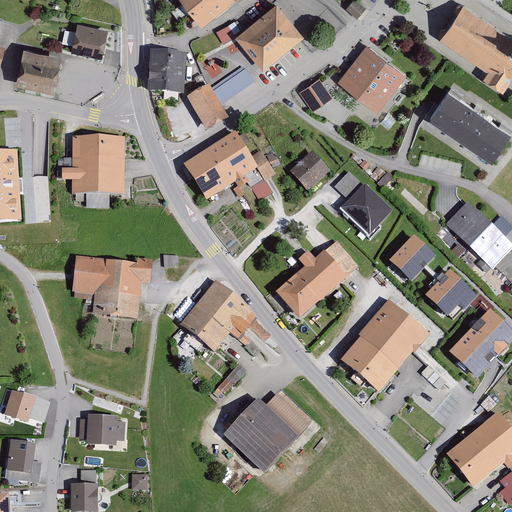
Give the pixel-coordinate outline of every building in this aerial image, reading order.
[(185,0),(204,25),(236,0),(239,0),(242,3),(245,0),(185,0)] [(366,10),(355,1),(348,11),(358,19),(366,10)] [(280,4),(240,38),(267,70),(307,37),(280,4)] [(508,92),(511,85),(511,35),(465,5),(443,40),(491,71),(487,79),(508,92)] [(109,31),(81,25),(75,52),(103,58),(109,31)] [(233,40),(227,28),(216,34),(222,46),(233,40)] [(0,67),(2,69),(8,49),(0,45),(3,37),(0,36),(0,67)] [(407,76),(368,46),(340,83),(379,113),(407,76)] [(57,93),(65,56),(27,48),(19,85),(57,93)] [(186,96),(189,56),(154,53),(151,93),(186,96)] [(230,119),(224,107),(256,85),(247,72),(245,73),(243,70),(213,91),(212,88),(191,99),(209,131),(230,119)] [(333,100),(320,81),(300,94),(313,113),(333,100)] [(511,133),(448,90),(429,118),(492,161),(511,133)] [(251,159),(237,136),(188,167),(210,202),(237,185),(241,191),(250,185),(246,179),(259,171),(266,182),(276,176),(261,152),(251,159)] [(126,197),(127,141),(76,140),(76,172),(67,172),(67,182),(76,183),(76,196),(126,197)] [(16,152),(0,152),(0,223),(21,222),(16,152)] [(275,168),(282,164),(276,154),(270,158),(275,168)] [(330,172),(313,155),(293,174),(310,191),(330,172)] [(344,197),(359,181),(350,173),(335,189),(344,197)] [(393,213),(365,185),(342,210),(370,237),(393,213)] [(495,271),(511,253),(511,245),(471,206),(450,228),(495,271)] [(414,237),(390,263),(411,283),(436,258),(414,237)] [(305,320),(362,270),(339,244),(319,261),(313,253),(303,262),(310,270),(282,295),(305,320)] [(152,285),(155,262),(139,260),(138,264),(78,257),(74,295),(97,297),(94,316),(141,321),(145,285),(152,285)] [(180,259),(165,258),(167,271),(181,269),(180,259)] [(477,298),(450,272),(426,297),(448,318),(459,306),(464,311),(477,298)] [(259,318),(218,285),(185,327),(218,354),(232,336),(239,342),(259,318)] [(379,394),(428,336),(389,303),(359,337),(361,339),(341,363),(379,394)] [(511,343),(511,332),(490,312),(449,354),(477,380),(492,365),(511,343)] [(441,391),(448,383),(428,368),(421,376),(441,391)] [(43,401),(14,392),(7,416),(30,423),(32,419),(37,420),(43,401)] [(270,407),(263,400),(229,437),(268,474),(314,426),(281,396),(270,407)] [(447,455),(475,490),(504,467),(507,471),(511,467),(511,430),(498,414),(447,455)] [(120,418),(92,415),(91,421),(82,421),(80,440),(90,440),(90,445),(119,448),(119,441),(125,442),(127,424),(119,423),(120,418)] [(38,446),(15,443),(11,471),(34,474),(38,446)] [(73,511),(100,511),(100,487),(96,487),(96,473),(81,474),(81,486),(73,486),(73,511)] [(511,473),(500,482),(505,489),(499,493),(509,507),(511,504),(511,473)] [(147,478),(132,478),(132,493),(147,493),(147,478)] [(0,497),(0,511),(13,511),(13,497),(0,497)]
